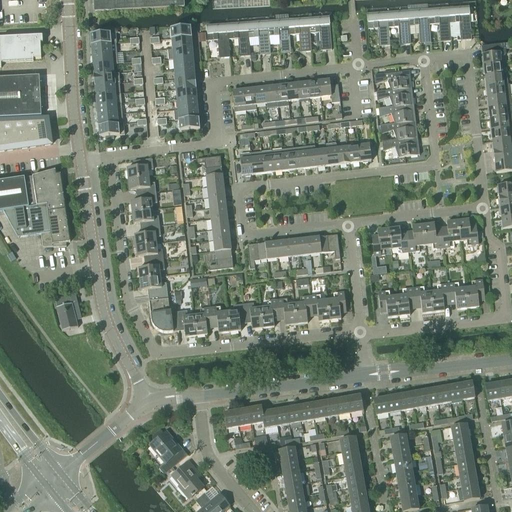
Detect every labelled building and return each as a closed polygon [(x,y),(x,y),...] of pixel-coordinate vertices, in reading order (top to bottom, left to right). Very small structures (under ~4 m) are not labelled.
[(93,0),(94,13),(114,12),(113,0),(93,0)] [(113,0),(114,12),(184,9),(183,0),(113,0)] [(449,24),(450,24),(459,24),(460,42),(471,41),(469,8),(448,9),(449,24)] [(451,42),(450,24),(449,24),(448,9),(428,11),(429,26),(439,25),(440,43),(451,42)] [(431,44),(429,26),(428,11),(407,12),(409,27),(418,27),(420,45),(431,44)] [(410,45),(409,27),(407,12),(387,14),(388,29),(389,29),(398,28),(399,46),(410,45)] [(390,47),(389,29),(388,29),(387,14),(366,15),(368,30),(378,30),(379,48),(390,47)] [(309,35),(310,35),(319,34),(320,52),(331,51),(329,18),(308,19),(309,35)] [(311,53),(310,35),(309,35),(308,19),(288,21),(289,36),(299,35),(300,53),(311,53)] [(291,54),(289,36),(288,21),(268,22),(269,38),(278,37),(280,55),(291,54)] [(270,56),(269,38),(268,22),(247,24),(248,39),(249,39),(258,38),(259,56),(270,56)] [(250,57),(249,39),(248,39),(247,24),(227,25),(228,41),(238,40),(239,58),(250,57)] [(170,30),(171,41),(191,39),(190,28),(184,29),(184,25),(176,26),(176,29),(170,30)] [(230,58),(228,41),(227,25),(206,27),(207,42),(217,41),(219,59),(230,58)] [(89,36),(90,47),(91,47),(111,45),(116,45),(115,34),(104,35),(104,32),(95,32),(96,35),(89,36)] [(0,38),(0,47),(1,63),(33,61),(33,59),(41,58),(40,43),(42,43),(42,36),(0,38)] [(171,41),(172,51),(192,49),(191,39),(171,41)] [(483,63),(483,67),(501,65),(500,57),(504,56),(506,54),(505,44),(499,45),(483,47),(483,55),(482,56),(482,58),(481,58),(482,64),(483,63)] [(111,45),(91,47),(92,56),(117,54),(116,45),(111,45)] [(172,51),(167,51),(168,61),(173,61),(193,59),(192,49),(172,51)] [(117,54),(92,56),(93,67),(113,65),(118,65),(117,54)] [(173,61),(174,71),(194,69),(193,59),(173,61)] [(113,65),(93,67),(94,77),(114,75),(113,65)] [(485,77),(502,75),(501,65),(483,67),(484,70),(482,70),(483,75),(484,75),(485,77)] [(194,69),(174,71),(175,81),(195,79),(194,69)] [(387,81),(390,91),(409,89),(409,90),(412,89),(410,80),(408,78),(407,72),(396,74),(395,71),(383,73),(384,75),(374,76),(375,86),(387,81)] [(94,77),(93,77),(94,88),(95,87),(119,85),(120,85),(119,74),(114,75),(94,77)] [(486,88),(507,85),(506,75),(502,75),(485,77),(485,80),(484,80),(484,85),(486,85),(486,88)] [(0,118),(41,116),(39,76),(0,78),(0,118)] [(174,81),(175,92),(176,91),(196,90),(195,79),(175,81),(174,81)] [(338,86),(330,87),(329,81),(327,81),(326,80),(321,81),(321,82),(318,82),(320,99),(331,97),(331,105),(340,104),(338,86)] [(320,99),(318,82),(315,83),(315,81),(310,82),(310,83),(307,84),(309,100),(320,99)] [(309,100),(307,84),(305,84),(305,83),(300,83),(300,84),(297,85),(299,101),(309,100)] [(286,86),(288,102),(299,101),(297,85),(294,85),(293,84),(288,85),(288,86),(286,86)] [(119,85),(95,87),(95,98),(120,95),(119,85)] [(275,87),(277,104),(278,109),(288,107),(288,102),(286,86),(284,86),(283,85),(278,86),(278,87),(275,87)] [(487,99),(511,96),(509,85),(507,86),(507,85),(486,88),(486,91),(485,91),(486,96),(487,96),(487,99)] [(277,104),(275,87),(272,88),(272,86),(267,87),(267,88),(265,89),(266,105),(277,104)] [(266,105),(265,89),(262,89),(262,88),(257,88),(257,89),(254,90),(256,106),(266,105)] [(256,106),(254,90),(251,90),(251,89),(245,89),(246,91),(243,91),(245,107),(246,112),(256,111),(255,106),(256,106)] [(410,95),(409,90),(409,89),(390,91),(376,93),(377,102),(389,98),(392,108),(411,106),(413,106),(412,97),(410,95)] [(176,91),(177,101),(197,100),(196,90),(176,91)] [(235,92),(232,92),(234,109),(234,114),(246,112),(245,107),(243,91),(241,91),(240,90),(235,91),(235,92)] [(120,95),(95,98),(96,107),(121,105),(120,95)] [(488,110),(511,107),(511,96),(487,99),(487,101),(486,101),(487,107),(488,106),(488,110)] [(177,101),(177,111),(197,110),(197,100),(177,101)] [(121,105),(96,107),(97,117),(122,115),(121,105)] [(412,112),(411,106),(392,108),(378,109),(379,119),(391,115),(394,124),(394,125),(413,123),(415,123),(414,114),(412,112)] [(490,120),(511,117),(511,107),(488,110),(489,113),(487,113),(488,118),(489,118),(490,120)] [(177,111),(173,112),(174,122),(178,121),(198,119),(197,110),(177,111)] [(122,115),(97,117),(98,127),(123,125),(122,115)] [(491,131),(511,128),(511,117),(490,120),(490,123),(489,123),(489,128),(490,128),(491,131)] [(41,119),(36,119),(40,147),(52,145),(49,123),(48,118),(41,119)] [(36,119),(24,120),(28,149),(40,147),(36,119)] [(181,132),(181,135),(189,134),(189,131),(200,130),(199,119),(198,119),(178,121),(179,132),(181,132)] [(12,120),(1,121),(5,152),(17,150),(12,120)] [(24,120),(12,120),(17,150),(28,149),(24,120)] [(414,128),(413,123),(394,125),(394,124),(380,126),(381,136),(393,131),(396,141),(415,139),(415,140),(417,139),(416,130),(414,128)] [(105,138),(105,141),(113,140),(113,137),(124,136),(123,125),(98,127),(99,138),(105,138)] [(492,142),(511,139),(511,128),(491,131),(491,134),(490,134),(490,139),(492,139),(492,142)] [(416,145),(415,140),(415,139),(396,141),(382,143),(383,152),(395,148),(398,158),(419,156),(418,147),(416,145)] [(493,152),(511,150),(511,139),(492,142),(492,144),(491,144),(492,149),(493,149),(493,152)] [(338,166),(337,149),(336,144),(326,145),(326,151),(328,167),(338,166)] [(358,147),(360,163),(362,163),(362,164),(368,164),(367,162),(371,162),(369,146),(358,147)] [(317,168),(315,152),(314,147),(304,148),(306,169),(317,168)] [(350,164),(360,163),(358,147),(347,148),(349,165),(350,165),(350,164)] [(296,171),(306,169),(304,148),(293,149),(296,171)] [(338,166),(349,165),(347,148),(337,149),(338,166)] [(285,172),(296,171),(293,149),(282,151),(285,172)] [(494,163),(511,161),(511,150),(493,152),(493,156),(492,156),(493,161),(494,161),(494,163)] [(274,173),(285,172),(282,151),(272,152),(274,173)] [(317,168),(328,167),(326,151),(315,152),(317,168)] [(263,174),(274,173),(272,152),(261,153),(263,174)] [(253,176),(263,174),(261,153),(250,154),(253,176)] [(250,176),(253,176),(250,154),(239,156),(240,161),(242,177),(245,176),(245,178),(250,177),(250,176)] [(220,158),(196,161),(196,166),(204,165),(206,178),(222,176),(220,158)] [(128,180),(148,178),(148,171),(153,171),(152,160),(135,162),(135,168),(127,169),(128,180)] [(496,174),(511,172),(511,161),(494,163),(494,164),(495,164),(495,166),(493,166),(494,171),(495,171),(496,174)] [(5,215),(65,208),(60,175),(56,175),(55,171),(32,177),(0,182),(0,212),(3,212),(5,215)] [(222,176),(206,178),(207,189),(223,187),(222,176)] [(139,196),(156,194),(155,184),(149,184),(148,178),(128,180),(129,191),(138,190),(139,196)] [(498,198),(511,196),(511,185),(497,187),(498,190),(496,190),(497,196),(498,195),(499,197),(498,197),(498,198)] [(223,187),(207,189),(208,200),(225,198),(223,187)] [(132,214),(152,211),(152,205),(157,204),(156,194),(139,196),(139,202),(131,203),(132,214)] [(500,209),(511,207),(511,196),(498,198),(499,200),(497,200),(498,206),(499,205),(500,209)] [(225,198),(208,200),(210,210),(226,208),(225,198)] [(501,219),(511,217),(511,207),(500,209),(500,212),(499,212),(500,217),(501,217),(501,219)] [(52,248),(66,248),(66,243),(70,243),(65,208),(5,215),(18,238),(41,235),(42,248),(46,248),(52,248)] [(226,208),(210,210),(211,221),(227,219),(226,208)] [(143,229),(160,227),(158,217),(153,218),(152,211),(132,214),(133,225),(142,224),(143,229)] [(511,217),(501,219),(501,222),(500,222),(501,227),(502,227),(502,230),(511,229),(511,217)] [(227,219),(211,221),(212,232),(228,230),(227,219)] [(457,222),(460,243),(466,242),(467,247),(478,246),(476,225),(469,226),(468,221),(457,222)] [(441,229),(443,250),(454,249),(453,243),(460,243),(457,222),(446,223),(447,228),(441,229)] [(423,226),(425,247),(432,246),(432,251),(443,250),(441,229),(434,230),(434,225),(423,226)] [(407,237),(409,254),(419,253),(419,247),(425,247),(423,226),(412,228),(412,232),(406,233),(407,237)] [(136,247),(156,245),(155,238),(161,238),(160,227),(143,229),(143,235),(134,236),(136,247)] [(388,230),(391,251),(397,250),(398,255),(409,254),(407,237),(406,233),(400,234),(399,229),(388,230)] [(228,230),(212,232),(213,242),(230,240),(228,230)] [(384,252),(391,251),(388,230),(377,232),(378,236),(371,237),(372,241),(374,258),(385,257),(384,252)] [(337,236),(319,238),(321,255),(334,253),(335,261),(340,260),(337,236)] [(319,238),(308,240),(310,256),(321,255),(319,238)] [(230,240),(213,242),(215,253),(231,251),(230,240)] [(308,240),(297,241),(299,257),(310,256),(308,240)] [(297,241),(286,242),(288,258),(299,257),(297,241)] [(286,242),(276,243),(278,260),(288,258),(286,242)] [(276,243),(265,245),(266,261),(278,260),(276,243)] [(146,263),(163,261),(162,251),(157,251),(156,245),(136,247),(137,258),(146,257),(146,263)] [(265,245),(247,247),(250,271),(255,270),(254,262),(266,261),(265,245)] [(216,266),(208,267),(209,272),(233,269),(231,251),(215,253),(216,266)] [(140,280),(160,278),(159,272),(165,271),(163,261),(146,263),(147,268),(138,269),(140,280)] [(386,274),(386,268),(372,269),(373,276),(386,274)] [(148,296),(167,294),(166,284),(161,285),(160,278),(140,280),(141,292),(148,291),(148,296)] [(190,281),(191,288),(207,287),(206,279),(190,281)] [(465,289),(468,310),(479,308),(478,304),(485,303),(482,282),(471,283),(472,288),(465,289)] [(447,286),(449,303),(450,307),(456,306),(457,311),(468,310),(465,289),(459,290),(458,285),(447,286)] [(431,293),(433,314),(444,312),(444,307),(450,307),(449,303),(447,286),(437,287),(437,292),(431,293)] [(413,290),(415,307),(415,311),(421,310),(422,315),(433,314),(431,293),(424,294),(424,289),(413,290)] [(396,297),(399,318),(410,316),(409,311),(415,311),(415,307),(413,290),(402,291),(403,296),(396,297)] [(378,294),(380,311),(380,315),(387,314),(387,319),(399,318),(396,297),(390,298),(389,293),(378,294)] [(148,296),(151,320),(152,323),(152,325),(154,328),(156,329),(158,331),(160,332),(162,333),(165,334),(167,334),(179,332),(177,313),(171,314),(171,313),(169,313),(167,294),(148,296)] [(327,301),(330,322),(341,320),(340,316),(346,315),(344,294),(333,295),(334,300),(327,301)] [(81,319),(77,300),(75,295),(55,300),(57,308),(56,308),(61,332),(78,328),(76,320),(81,319)] [(310,298),(312,315),(312,319),(318,318),(318,323),(330,322),(327,301),(321,302),(320,297),(310,298)] [(294,305),(296,326),(307,324),(307,319),(312,319),(312,315),(310,298),(300,299),(300,304),(294,305)] [(277,302),(279,319),(279,323),(285,322),(285,327),(296,326),(294,305),(287,306),(287,300),(277,302)] [(261,309),(263,329),(274,328),(273,323),(279,323),(279,319),(277,302),(266,303),(267,308),(261,309)] [(263,329),(261,309),(254,310),(253,304),(243,305),(245,323),(251,322),(252,331),(263,329)] [(240,323),(245,323),(243,305),(233,307),(234,312),(227,313),(229,333),(241,332),(240,323)] [(210,309),(212,326),(212,330),(218,330),(218,335),(229,333),(227,313),(221,314),(220,308),(210,309)] [(194,317),(196,337),(207,336),(207,331),(212,330),(212,326),(210,309),(200,311),(200,316),(194,317)] [(196,337),(194,317),(187,317),(187,312),(177,313),(179,332),(184,332),(185,338),(196,337)] [(500,401),(511,398),(509,382),(497,384),(500,401)] [(459,385),(462,402),(475,400),(472,383),(459,385)] [(487,403),(500,401),(497,384),(485,387),(487,403)] [(450,404),(462,402),(459,385),(447,388),(450,404)] [(437,406),(450,404),(447,388),(435,390),(437,406)] [(425,409),(437,406),(435,390),(422,392),(425,409)] [(413,411),(425,409),(422,392),(410,394),(413,411)] [(401,413),(413,411),(410,394),(398,396),(401,413)] [(347,399),(350,415),(363,413),(360,396),(347,399)] [(388,415),(401,413),(398,396),(385,398),(388,415)] [(376,417),(388,415),(385,398),(373,401),(376,417)] [(338,417),(350,415),(347,399),(335,401),(338,417)] [(326,419),(338,417),(335,401),(323,403),(326,419)] [(313,421),(326,419),(323,403),(311,405),(313,421)] [(301,423),(313,421),(311,405),(298,407),(301,423)] [(289,425),(301,423),(298,407),(286,409),(289,425)] [(264,424),(262,413),(261,408),(249,410),(251,426),(263,424),(264,424)] [(276,427),(289,425),(286,409),(274,411),(276,427)] [(239,428),(251,426),(249,410),(236,412),(239,428)] [(264,429),(276,427),(274,411),(262,413),(264,424),(263,424),(264,429)] [(226,430),(239,428),(236,412),(224,414),(226,430)] [(365,423),(358,424),(359,429),(358,429),(359,434),(367,433),(366,428),(365,423)] [(504,438),(511,436),(511,423),(502,425),(504,438)] [(453,441),(469,438),(467,426),(451,429),(453,441)] [(154,443),(150,446),(165,464),(159,469),(164,476),(187,456),(186,455),(185,456),(166,433),(163,435),(159,431),(150,438),(154,443)] [(266,436),(253,438),(255,448),(260,447),(267,445),(267,441),(266,436)] [(392,452),(408,449),(406,436),(390,439),(392,452)] [(455,453),(471,450),(469,438),(453,441),(455,453)] [(342,454),(358,451),(356,439),(340,442),(342,454)] [(434,457),(441,456),(440,453),(439,453),(437,444),(432,444),(434,457)] [(394,464),(410,461),(408,449),(392,452),(394,464)] [(281,465),(297,462),(295,450),(279,452),(281,465)] [(457,465),(473,463),(471,450),(455,453),(457,465)] [(344,466),(360,463),(358,451),(342,454),(344,466)] [(396,476),(413,473),(410,461),(394,464),(396,476)] [(283,477),(299,474),(297,462),(281,465),(283,477)] [(189,463),(171,478),(189,499),(187,500),(188,500),(203,488),(194,476),(197,473),(189,463)] [(346,478),(362,476),(360,463),(344,466),(346,478)] [(428,470),(428,471),(433,470),(432,463),(421,464),(422,471),(428,470)] [(459,478),(476,475),(473,463),(457,465),(459,478)] [(433,470),(428,471),(428,473),(426,473),(427,478),(434,477),(433,470)] [(399,488),(415,485),(413,473),(396,476),(399,488)] [(285,489),(301,486),(299,474),(283,477),(285,489)] [(461,490),(478,487),(476,475),(459,478),(461,490)] [(348,491),(365,488),(362,476),(346,478),(348,491)] [(401,501),(417,498),(415,485),(399,488),(401,501)] [(287,501),(303,499),(301,486),(285,489),(287,501)] [(328,494),(332,493),(337,492),(336,486),(331,487),(331,486),(326,487),(328,494)] [(478,487),(461,490),(464,503),(480,500),(478,487)] [(350,503),(367,500),(365,488),(348,491),(350,503)] [(338,505),(337,500),(336,493),(332,493),(328,494),(330,506),(338,505)] [(202,511),(200,511),(222,511),(228,507),(219,497),(211,503),(204,494),(195,502),(202,511)] [(417,498),(401,501),(402,511),(411,511),(419,511),(417,498)] [(289,511),(299,511),(306,511),(303,499),(287,501),(289,511)] [(351,511),(368,511),(367,500),(350,503),(351,511)]
